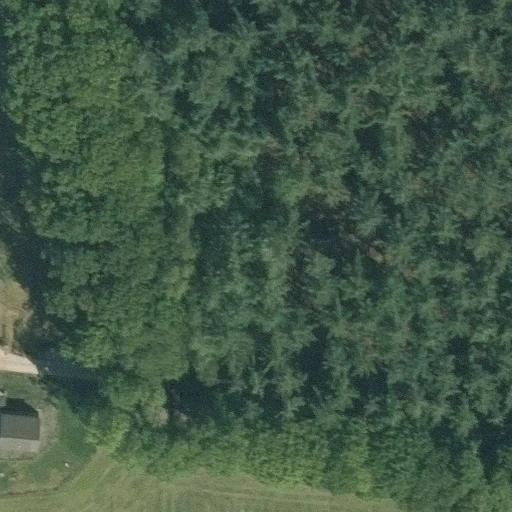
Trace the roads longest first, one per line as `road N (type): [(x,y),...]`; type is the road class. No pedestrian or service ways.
road 1 (track): [(511,419),(141,372),(54,0)]
road 2 (unknown): [(141,372),(0,357)]
